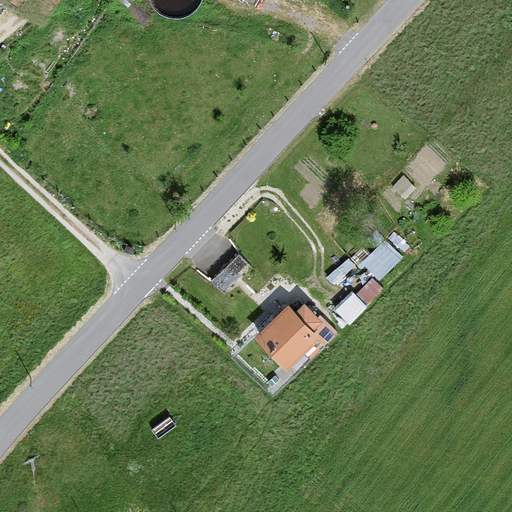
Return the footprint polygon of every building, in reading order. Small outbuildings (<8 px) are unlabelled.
[(16,0),(43,20),(58,0),(16,0)] [(363,258),(381,276),(405,252),(387,234),(363,258)] [(238,252),(211,279),(234,303),(261,276),(238,252)] [(358,288),(371,299),(387,282),(374,270),(358,288)] [(337,302),(353,317),(369,300),(353,285),(337,302)] [(295,309),(286,300),(254,332),(287,365),(319,333),(311,325),(320,316),(304,300),(295,309)] [(169,472),(217,437),(208,425),(160,460),(169,472)]
